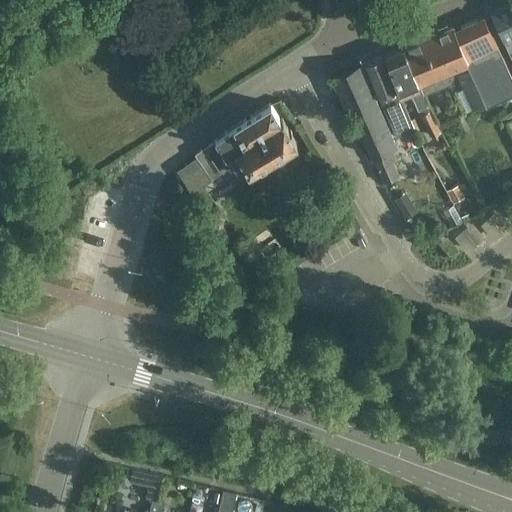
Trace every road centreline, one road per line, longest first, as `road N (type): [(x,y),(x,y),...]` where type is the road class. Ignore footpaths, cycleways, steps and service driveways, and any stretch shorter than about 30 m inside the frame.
road 1 (tertiary): [(511,497),(84,354)]
road 2 (residential): [(84,354),(127,199),(158,153),(197,121),(297,66)]
road 3 (residential): [(431,290),(407,264),(297,66)]
road 4 (residential): [(84,354),(45,511)]
